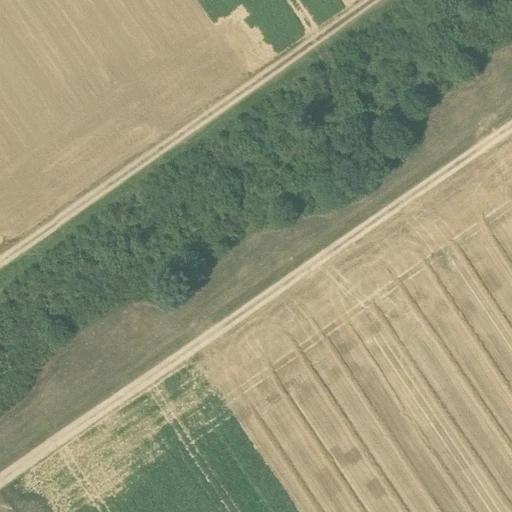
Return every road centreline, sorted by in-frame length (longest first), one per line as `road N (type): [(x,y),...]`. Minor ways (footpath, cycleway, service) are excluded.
road 1 (track): [(0,486),(511,131)]
road 2 (track): [(0,260),(374,0)]
